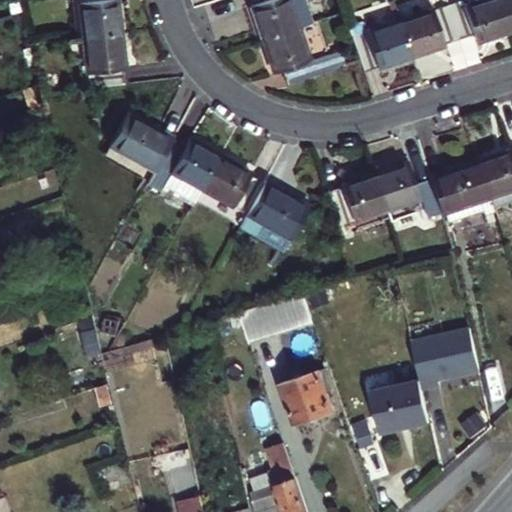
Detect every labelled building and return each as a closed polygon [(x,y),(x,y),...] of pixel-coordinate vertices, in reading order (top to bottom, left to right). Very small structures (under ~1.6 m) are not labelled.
[(76,0),(79,34),(119,29),(115,0),(76,0)] [(259,0),(261,3),(258,5),(269,35),(306,21),(298,0),(259,0)] [(471,0),(464,2),(463,0),(448,4),(459,36),(473,31),(475,38),(509,28),(499,0),(471,0)] [(511,0),(499,0),(509,28),(511,27),(511,0)] [(433,6),(398,17),(410,54),(443,43),(443,41),(459,36),(448,4),(434,9),(433,6)] [(362,20),(346,25),(357,57),(360,66),(375,62),(376,64),(410,54),(398,17),(365,27),(362,20)] [(306,21),(269,35),(281,69),(291,66),(296,80),(330,68),(325,53),(317,56),(306,21)] [(84,84),(121,80),(119,68),(123,67),(119,29),(79,34),(84,84)] [(167,140),(168,137),(124,112),(107,145),(151,169),(167,140)] [(180,148),(167,140),(151,169),(164,176),(167,171),(197,188),(214,155),(185,139),(180,148)] [(473,153),(487,190),(511,180),(511,142),(507,144),(506,141),(473,153)] [(425,171),(437,204),(438,207),(487,190),(473,153),(424,170),(425,171)] [(247,173),(214,155),(197,188),(188,203),(235,228),(260,183),(246,175),(247,173)] [(370,167),(383,204),(415,192),(421,210),(437,204),(425,171),(411,177),(403,156),(370,167)] [(383,204),(370,167),(338,179),(339,181),(323,187),(335,221),(383,204)] [(260,183),(235,228),(280,253),(306,205),(262,179),(260,183)] [(304,289),(270,300),(274,312),(298,304),(300,313),(299,313),(302,323),(314,319),(304,289)] [(270,300),(239,309),(250,340),(302,323),(299,313),(300,313),(298,304),(274,312),(270,300)] [(420,376),(423,390),(440,386),(439,381),(481,372),(471,328),(412,341),(420,376)] [(295,420),(344,404),(334,377),(330,363),(281,380),(295,420)] [(111,374),(130,479),(161,473),(159,464),(184,459),(166,364),(111,374)] [(423,390),(420,376),(371,387),(381,432),(430,421),(423,390)] [(107,492),(131,479),(118,457),(95,470),(107,492)] [(309,511),(296,474),(251,489),(255,511),(309,511)] [(180,511),(206,511),(203,496),(178,502),(180,511)]
